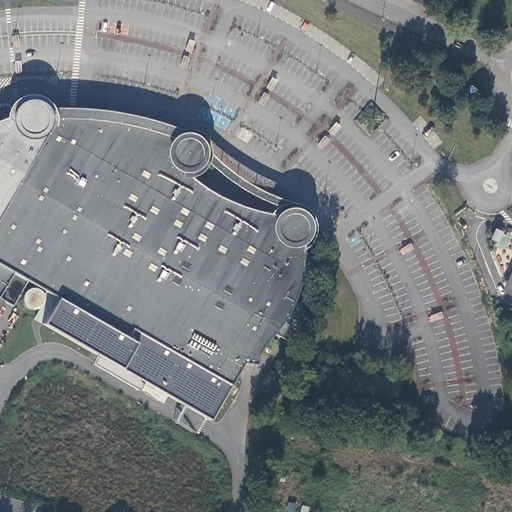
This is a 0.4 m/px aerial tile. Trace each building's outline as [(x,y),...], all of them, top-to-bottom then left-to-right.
[(0,297),(5,300),(21,273),(128,337),(133,328),(231,385),(245,362),(257,364),(259,353),(265,343),(273,335),(283,322),(291,308),(298,293),(301,281),(304,266),(305,254),(301,239),(304,236),(306,233),(307,229),(307,225),(305,220),(304,218),(301,215),(297,212),(293,211),(276,213),(271,212),(250,207),(235,202),(218,194),(201,183),(202,183),(194,178),(188,172),(186,167),(190,167),(193,166),(197,163),(199,160),(201,156),(202,152),(201,148),(200,145),(196,140),(194,138),(191,137),(185,136),(182,137),(180,137),(167,133),(147,127),(121,121),(94,117),(70,116),(57,116),(53,116),(49,109),(44,104),(40,102),(33,100),(27,99),(19,101),(14,103),(9,106),(6,112),(3,119),(3,124),(0,125),(0,297)] [(370,127),(371,118),(377,119),(378,113),(359,110),(357,125),(370,127)] [(490,243),(506,249),(511,235),(495,228),(490,243)] [(19,307),(20,309),(22,310),(23,311),(25,312),(26,312),(30,313),(32,313),(36,312),(37,311),(39,310),(40,309),(42,307),(43,306),(43,304),(44,303),(45,299),(45,297),(45,295),(44,293),(44,292),(43,290),(42,289),(40,287),(39,286),(38,285),(36,284),(34,284),(32,283),(30,283),(29,283),(27,284),(25,284),(23,285),(22,286),(19,288),(18,290),(17,292),(16,293),(16,295),(16,299),(16,301),(17,304),(18,306),(19,307)] [(267,382),(262,390),(267,394),(272,385),(267,382)] [(286,511),(292,511),(294,511),(296,504),(287,502),(286,511)]
